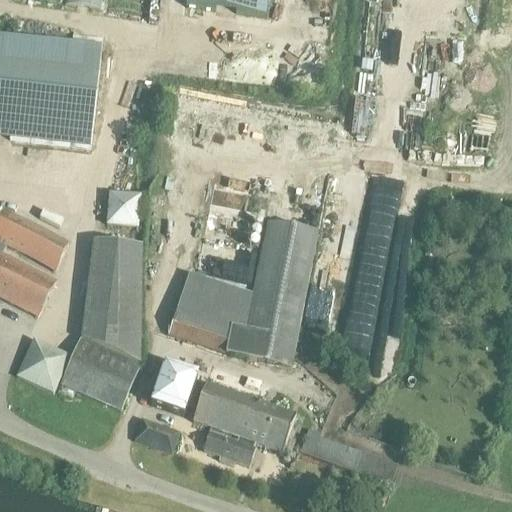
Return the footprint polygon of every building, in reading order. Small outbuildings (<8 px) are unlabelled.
[(268,0),(187,0),(187,8),(266,19),(268,0)] [(0,140),(91,151),(102,50),(0,38),(0,140)] [(316,123),(177,105),(171,155),(310,173),(316,123)] [(347,346),(375,351),(400,191),(372,187),(347,346)] [(106,227),(138,230),(141,199),(109,195),(106,227)] [(362,231),(365,202),(354,201),(351,229),(362,231)] [(68,247),(3,213),(0,218),(0,300),(38,320),(56,284),(2,256),(5,250),(54,274),(68,247)] [(169,337),(226,355),(226,357),(292,369),(318,234),(267,224),(253,297),(188,277),(169,337)] [(121,413),(141,368),(142,249),(94,243),(81,342),(62,387),(121,413)] [(16,378),(53,396),(71,360),(35,342),(16,378)] [(165,367),(150,408),(184,420),(198,379),(165,367)] [(207,388),(194,424),(239,440),(237,444),(210,435),(204,453),(221,459),(219,464),(234,468),(235,464),(250,469),(256,451),(254,450),(256,446),(282,456),(295,419),(207,388)] [(142,423),(135,443),(172,457),(180,436),(142,423)] [(309,430),(302,452),(389,482),(396,460),(309,430)]
